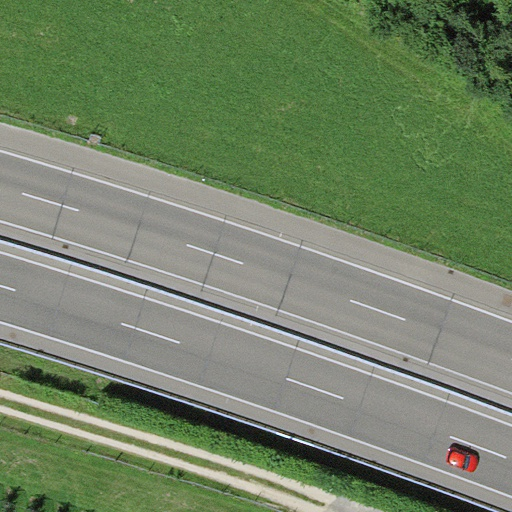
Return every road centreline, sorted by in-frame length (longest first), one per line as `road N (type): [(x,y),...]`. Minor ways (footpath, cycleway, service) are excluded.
road 1 (motorway): [(0,286),(511,461)]
road 2 (motorway): [(511,356),(0,185)]
road 3 (track): [(0,399),(328,505)]
